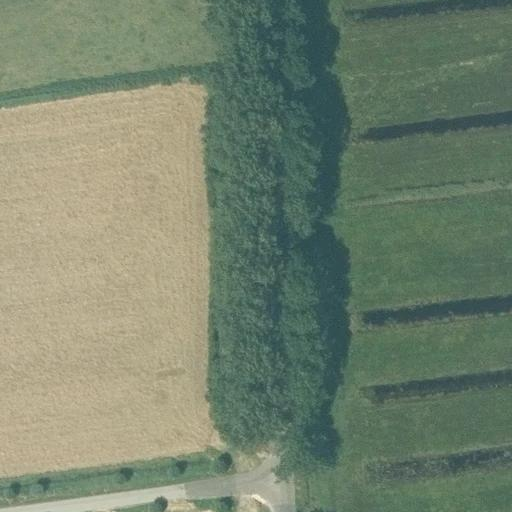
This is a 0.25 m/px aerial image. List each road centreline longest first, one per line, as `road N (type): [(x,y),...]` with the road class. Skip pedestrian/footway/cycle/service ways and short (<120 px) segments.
road 1 (unclassified): [(284,478),(274,0)]
road 2 (unclassified): [(24,511),(284,478)]
